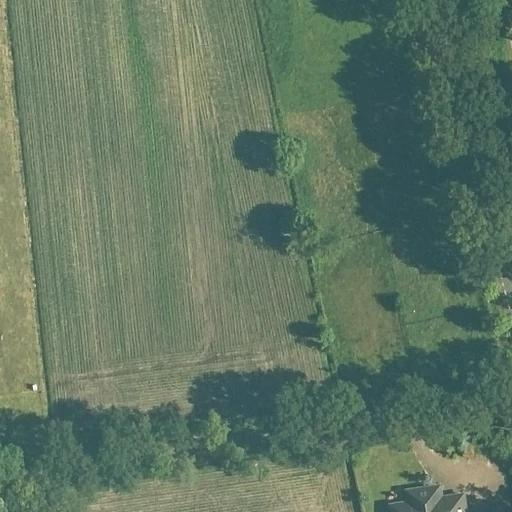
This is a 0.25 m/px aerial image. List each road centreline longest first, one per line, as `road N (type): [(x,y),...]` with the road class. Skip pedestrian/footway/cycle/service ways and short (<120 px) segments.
road 1 (residential): [(511,396),(0,477)]
road 2 (tertiary): [(511,307),(425,0)]
